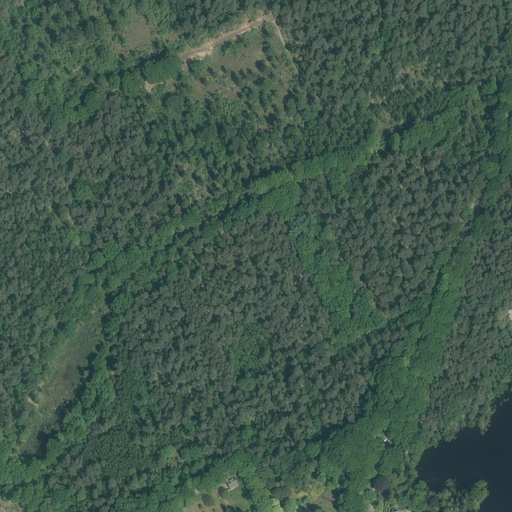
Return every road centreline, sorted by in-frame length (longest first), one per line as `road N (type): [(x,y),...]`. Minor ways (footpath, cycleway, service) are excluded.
road 1 (secondary): [(371,511),(432,304),(472,217)]
road 2 (unknown): [(442,0),(310,98),(270,16)]
